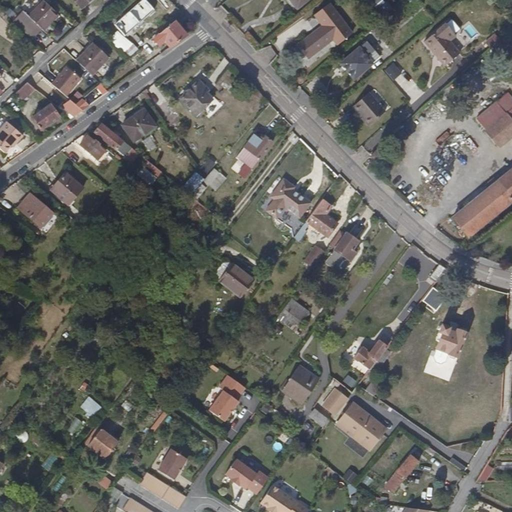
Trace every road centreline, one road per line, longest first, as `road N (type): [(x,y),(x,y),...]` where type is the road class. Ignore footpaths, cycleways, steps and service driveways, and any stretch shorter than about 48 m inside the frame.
road 1 (tertiary): [(215,28),(425,238),(511,281)]
road 2 (residential): [(0,183),(215,28)]
